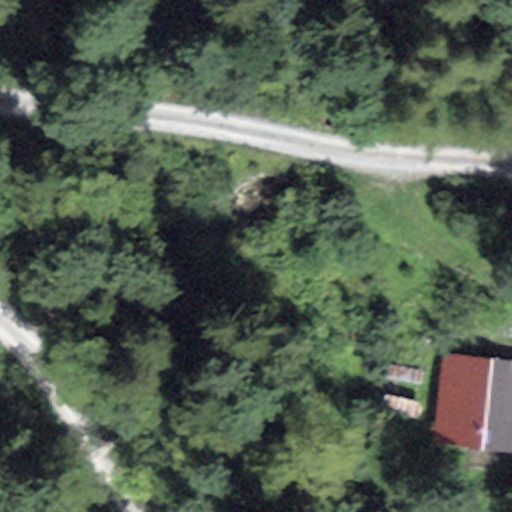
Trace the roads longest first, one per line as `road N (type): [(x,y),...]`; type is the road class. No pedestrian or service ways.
road 1 (track): [(0,112),(511,189)]
road 2 (track): [(119,511),(80,434),(0,341)]
